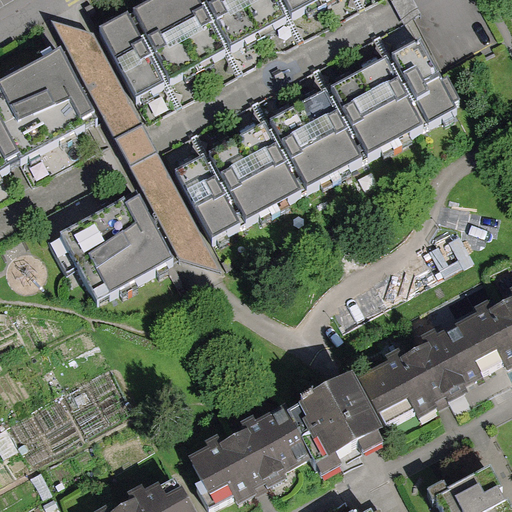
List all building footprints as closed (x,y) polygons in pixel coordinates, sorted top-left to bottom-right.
[(183,0),(160,13),(196,80),(256,49),(229,0),(183,0)] [(316,16),(307,0),(229,0),(256,49),(316,16)] [(307,0),(316,16),(347,0),(307,0)] [(196,80),(160,13),(96,46),(132,114),(196,80)] [(90,44),(49,32),(177,267),(215,280),(90,44)] [(359,81),(396,147),(454,115),(418,49),(359,81)] [(0,98),(0,135),(17,169),(95,129),(62,66),(0,98)] [(396,147),(359,81),(297,115),(334,181),(396,147)] [(234,150),(271,216),(334,181),(297,115),(234,150)] [(0,178),(17,169),(0,135),(0,178)] [(271,216),(234,150),(173,184),(210,250),(271,216)] [(95,312),(171,273),(137,209),(62,248),(95,312)] [(457,399),(511,371),(511,310),(357,388),(377,426),(399,415),(408,434),(461,407),(457,399)] [(324,475),(379,445),(351,393),(296,422),(324,475)] [(208,511),(222,511),(307,471),(284,424),(188,471),(208,511)] [(432,511),(503,511),(487,481),(443,505),(438,495),(417,506),(420,511),(428,511),(431,510),(432,511)] [(184,511),(179,502),(166,508),(158,493),(122,511),(184,511)]
